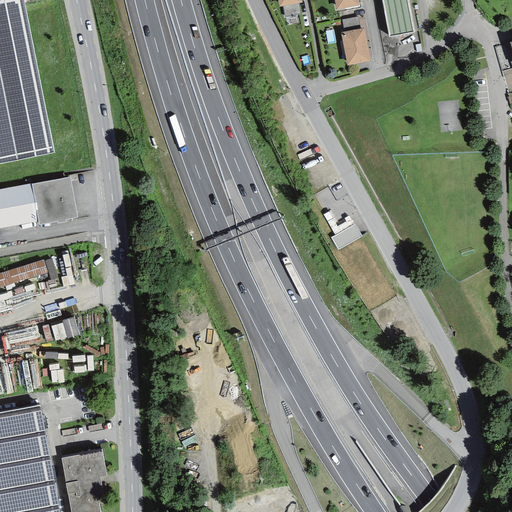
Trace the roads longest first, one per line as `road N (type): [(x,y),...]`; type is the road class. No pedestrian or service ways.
road 1 (motorway): [(441,511),(374,423),(287,277),(233,155),(181,0)]
road 2 (motorway): [(140,0),(192,176),(234,278),(314,424),(374,511)]
road 3 (tertiary): [(444,511),(472,461),(475,416),(453,360),(305,98)]
road 4 (secondary): [(131,511),(116,234)]
road 5 (secondary): [(116,234),(71,0)]
road 6 (residential): [(470,0),(473,18),(427,51),(305,98)]
road 7 (unknown): [(70,511),(56,441),(129,422)]
